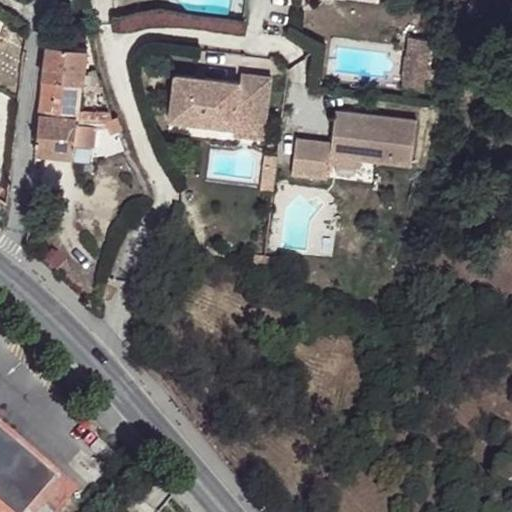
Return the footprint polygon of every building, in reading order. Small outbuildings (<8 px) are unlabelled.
[(410,32),(409,52),(428,54),(431,35),(410,32)] [(46,42),(42,77),(81,80),(85,47),(46,42)] [(426,75),(429,57),(408,55),(407,74),(426,75)] [(89,66),(87,81),(99,81),(94,67),(89,66)] [(175,79),(170,118),(235,124),(236,118),(266,121),(272,72),(241,70),(240,78),(215,76),(214,83),(205,82),(206,75),(176,71),(175,79)] [(426,75),(407,74),(405,83),(425,85),(426,75)] [(81,80),(42,77),(37,113),(77,117),(81,80)] [(363,153),(363,156),(414,161),(419,115),(337,106),(333,139),(297,136),(293,172),(330,176),(332,160),(333,150),(363,153)] [(94,118),(77,117),(37,113),(33,150),(74,155),(75,142),(90,143),(93,125),(94,118)] [(94,118),(93,125),(107,126),(109,132),(117,129),(114,120),(107,120),(94,118)] [(265,136),(266,121),(236,118),(235,124),(234,133),(265,136)] [(362,164),(363,156),(363,153),(333,150),(332,160),(362,164)] [(266,164),(278,165),(279,155),(267,154),(266,164)] [(276,191),(278,165),(266,164),(263,189),(276,191)] [(0,194),(6,198),(12,188),(0,180),(0,194)] [(259,266),(262,247),(249,245),(247,262),(259,266)] [(278,273),(282,249),(262,247),(259,266),(278,273)] [(0,511),(22,511),(69,458),(7,406),(1,413),(0,412),(0,511)] [(511,460),(503,457),(495,475),(510,481),(511,475),(511,460)] [(54,511),(87,474),(69,458),(22,511),(54,511)]
